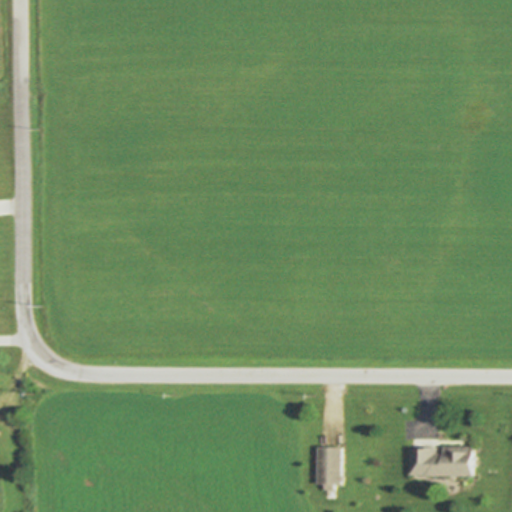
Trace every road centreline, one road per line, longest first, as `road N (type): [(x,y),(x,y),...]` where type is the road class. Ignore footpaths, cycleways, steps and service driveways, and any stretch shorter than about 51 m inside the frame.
road 1 (residential): [(511,378),(84,375)]
road 2 (residential): [(84,375),(42,359),(26,322),(17,0)]
